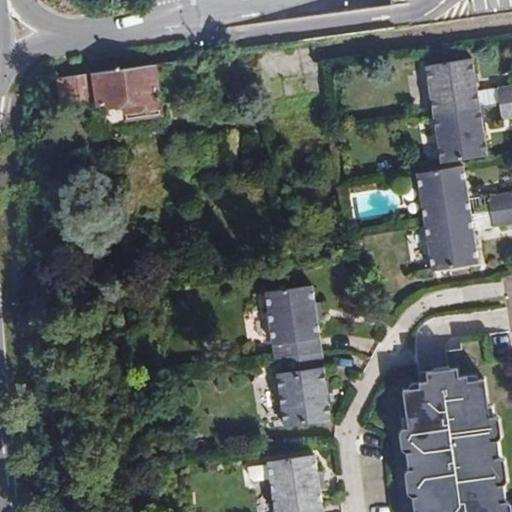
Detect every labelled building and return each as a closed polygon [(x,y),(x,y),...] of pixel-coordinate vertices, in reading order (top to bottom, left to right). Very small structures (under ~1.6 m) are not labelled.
[(511,0),(393,0),(397,29),(511,12),(511,0)] [(325,91),(318,45),(259,53),(266,98),(325,91)] [(195,88),(191,59),(103,71),(61,77),(65,106),(100,102),(100,107),(154,100),(154,94),(195,88)] [(479,107),(477,90),(472,60),(424,66),(439,163),(486,156),(479,107)] [(511,85),(497,88),(499,104),(501,119),(511,117),(511,85)] [(59,89),(55,87),(54,86),(48,87),(44,90),(42,94),(42,98),(42,100),(44,103),(47,105),(51,106),(56,105),(58,104),(59,104),(61,101),(62,96),(60,90),(59,89)] [(497,88),(477,90),(479,107),(499,104),(497,88)] [(326,181),(324,165),(283,170),(286,186),(326,181)] [(477,264),(462,168),(416,174),(430,270),(477,264)] [(393,187),(356,196),(361,214),(398,205),(393,187)] [(511,223),(511,192),(487,196),(492,226),(511,223)] [(316,319),(314,303),(312,285),(265,292),(283,425),(330,417),(328,400),(326,384),(316,319)] [(465,348),(445,355),(449,367),(469,361),(465,348)] [(510,511),(509,506),(505,503),(494,504),(493,498),(499,497),(497,487),(503,487),(506,482),(503,460),(499,457),(488,459),(488,454),(492,453),(491,443),(497,442),(500,437),(499,420),(493,417),(488,417),(487,408),(483,380),(467,382),(466,377),(458,378),(456,369),(416,373),(418,386),(403,388),(407,418),(409,427),(404,428),(400,432),(402,448),(406,453),(411,453),(413,462),(418,462),(419,467),(409,468),(405,474),(408,494),(412,497),(418,496),(419,507),(424,506),(425,511),(510,511)] [(499,457),(497,442),(491,443),(492,453),(488,454),(488,459),(499,457)] [(406,453),(409,468),(419,467),(418,462),(413,462),(411,453),(406,453)] [(321,511),(318,488),(316,473),(313,455),(267,461),(274,511),(321,511)] [(505,503),(503,487),(497,487),(499,497),(493,498),(494,504),(505,503)] [(412,497),(414,511),(425,511),(424,506),(419,507),(418,496),(412,497)]
